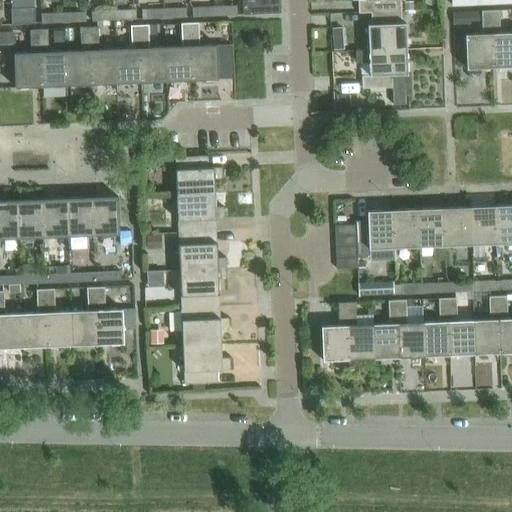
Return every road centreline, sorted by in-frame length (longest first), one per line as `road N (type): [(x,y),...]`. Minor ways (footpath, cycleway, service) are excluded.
road 1 (residential): [(289,436),(284,208),(309,169),(299,0)]
road 2 (residential): [(289,436),(0,431)]
road 3 (residential): [(511,441),(289,436)]
